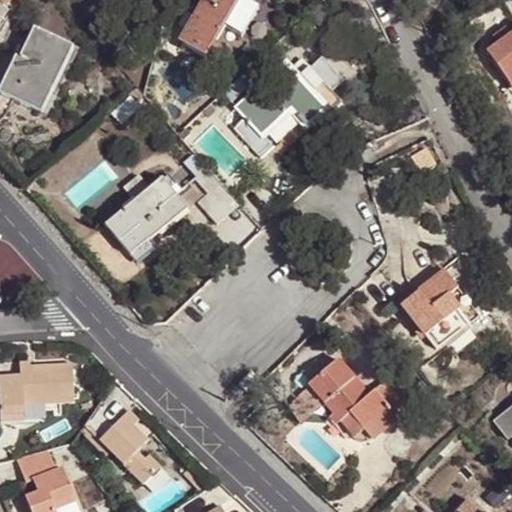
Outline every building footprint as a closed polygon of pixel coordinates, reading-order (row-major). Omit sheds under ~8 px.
[(243,0),(203,0),(179,43),(202,56),(220,25),(240,36),(257,8),(243,0)] [(0,94),(41,114),(72,47),(33,28),(19,58),(15,56),(0,86),(0,94)] [(497,45),(510,36),(505,29),(492,38),(497,45)] [(511,88),(511,34),(510,36),(497,45),(486,52),(511,89),(511,88)] [(41,114),(46,116),(78,49),(72,47),(41,114)] [(295,80),(308,68),(302,61),(289,73),(295,80)] [(89,79),(100,70),(96,64),(84,73),(89,79)] [(306,124),(335,97),(308,68),(295,80),(289,73),(283,66),(237,109),(245,118),(233,130),(257,156),(270,145),(261,135),(291,107),(306,124)] [(200,181),(209,192),(200,200),(218,222),(242,203),(214,170),(200,181)] [(176,195),(182,191),(168,175),(134,203),(140,211),(147,219),(176,195)] [(149,240),(187,209),(176,195),(147,219),(140,211),(132,217),(126,210),(106,227),(131,256),(149,240)] [(132,217),(140,211),(134,203),(126,210),(132,217)] [(137,265),(156,249),(149,240),(131,256),(137,265)] [(435,350),(478,318),(443,273),(401,306),(435,350)] [(374,392),(369,396),(338,360),(319,376),(326,384),(314,393),(334,416),(339,422),(353,439),(363,431),(372,441),(396,421),(386,409),(388,408),(374,392)] [(73,403),(71,365),(29,367),(20,368),(20,376),(0,377),(0,416),(23,415),(23,406),(42,405),(73,403)] [(246,395),(259,381),(251,373),(238,387),(246,395)] [(314,393),(326,384),(319,376),(308,386),(314,393)] [(141,448),(148,441),(133,426),(123,417),(119,420),(101,402),(84,427),(109,452),(143,485),(161,467),(149,455),(145,459),(137,452),(141,448)] [(0,423),(43,421),(42,405),(23,406),(23,415),(0,416),(0,423)] [(511,408),(494,423),(508,440),(511,436),(511,408)] [(133,426),(137,421),(128,412),(123,417),(133,426)] [(333,427),(339,422),(334,416),(328,421),(333,427)] [(105,456),(109,452),(84,427),(80,431),(105,456)] [(145,459),(149,455),(141,448),(137,452),(145,459)] [(78,511),(74,502),(76,502),(62,468),(56,471),(48,451),(16,460),(25,483),(32,480),(37,493),(24,498),(30,511),(78,511)] [(194,485),(200,479),(191,468),(184,474),(194,485)] [(203,493),(209,489),(200,479),(194,485),(202,494),(203,493)] [(221,511),(219,507),(214,510),(203,493),(202,494),(173,511),(221,511)] [(480,511),(469,501),(458,511),(480,511)]
